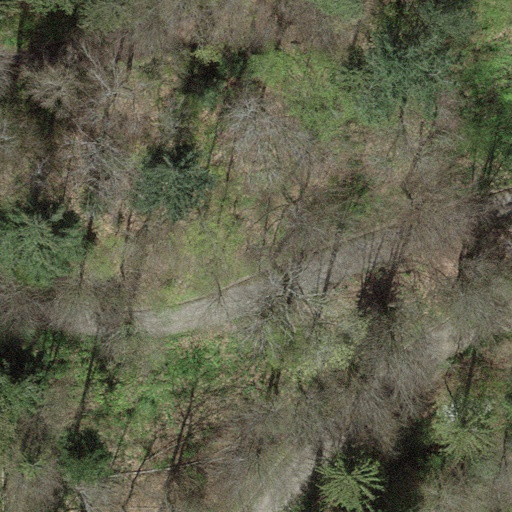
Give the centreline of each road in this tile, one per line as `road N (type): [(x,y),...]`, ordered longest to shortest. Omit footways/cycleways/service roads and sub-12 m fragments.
road 1 (track): [(0,301),(84,324),(174,323),(371,243),(511,200)]
road 2 (track): [(342,0),(234,30),(0,72)]
road 3 (track): [(511,306),(441,342),(377,393),(265,511)]
